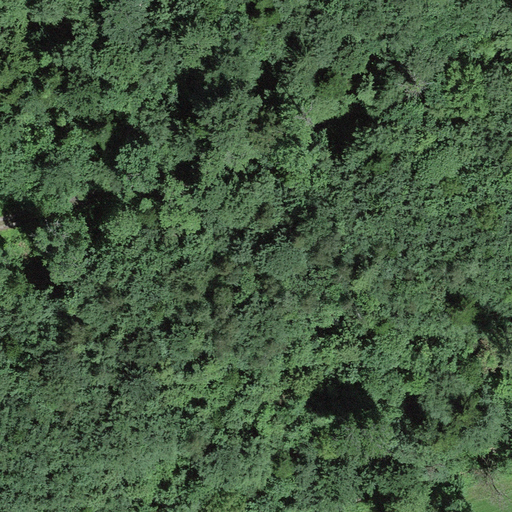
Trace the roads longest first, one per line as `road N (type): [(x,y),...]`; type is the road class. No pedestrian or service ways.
road 1 (track): [(0,223),(350,112),(511,45)]
road 2 (track): [(322,511),(511,450)]
